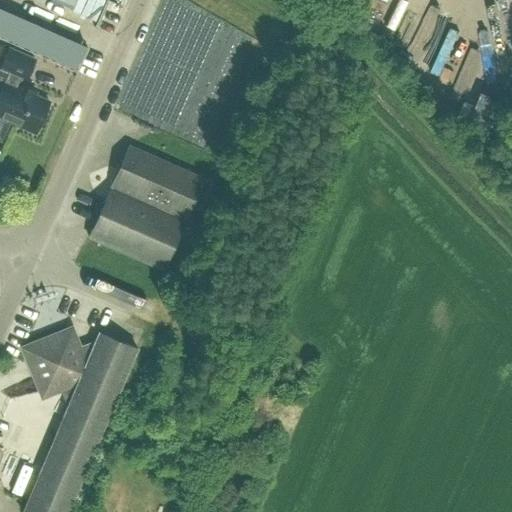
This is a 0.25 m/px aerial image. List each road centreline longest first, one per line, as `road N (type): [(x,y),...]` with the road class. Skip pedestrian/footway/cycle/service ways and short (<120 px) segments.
road 1 (track): [(511,212),(380,76),(242,0)]
road 2 (unclassified): [(29,254),(138,0)]
road 3 (unclassified): [(149,312),(29,254)]
